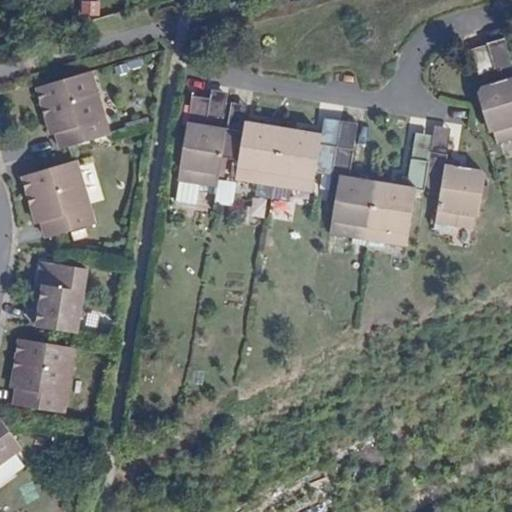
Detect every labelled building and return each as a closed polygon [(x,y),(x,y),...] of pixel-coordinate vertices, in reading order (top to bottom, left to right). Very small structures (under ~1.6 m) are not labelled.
[(497,143),(511,139),(511,61),(505,38),(487,44),(488,46),(495,70),(495,71),(501,70),(504,80),(481,86),(478,92),(487,125),(492,124),(497,143)] [(479,74),(495,70),(488,46),(472,51),(479,74)] [(110,135),(91,71),(38,87),(48,121),(54,119),(58,132),(57,133),(62,149),(110,135)] [(211,99),(208,115),(225,118),(229,92),(212,89),(211,99)] [(201,185),(218,187),(223,157),(227,128),(207,125),(208,115),(211,99),(192,96),(178,182),(180,182),(201,185)] [(249,106),(231,103),(227,128),(245,131),(246,121),(249,106)] [(325,118),(322,134),(321,144),(336,146),(341,121),(325,118)] [(54,119),(48,121),(52,134),(57,133),(58,132),(54,119)] [(245,131),(227,128),(223,157),(233,158),(239,160),(237,177),(236,180),(259,183),(274,186),(284,127),(246,121),(245,131)] [(341,121),(336,146),(354,149),(358,124),(341,121)] [(451,129),(435,126),(433,136),(431,152),(447,154),(451,129)] [(322,134),(284,127),(274,186),(291,189),(313,192),(316,172),(332,176),(336,146),(321,144),(322,134)] [(417,133),(413,159),(430,161),(431,152),(433,136),(417,133)] [(336,146),(332,176),(332,175),(340,177),(330,233),(354,237),(369,240),(378,181),(350,176),(354,149),(336,146)] [(430,161),(424,190),(425,190),(441,193),(436,223),(452,225),(473,229),(476,209),(480,209),(486,175),(482,170),(447,164),(448,154),(447,154),(431,152),(430,161)] [(239,160),(233,158),(230,176),(237,177),(239,160)] [(379,181),(378,181),(369,240),(385,242),(408,246),(417,189),(424,190),(430,161),(413,159),(412,159),(408,186),(379,181)] [(96,223),(77,160),(24,176),(34,209),(39,208),(43,221),(42,222),(47,238),(96,223)] [(230,203),(235,181),(220,178),(216,200),(230,203)] [(198,205),(200,191),(201,185),(180,182),(176,201),(198,205)] [(258,190),(273,192),(274,186),(259,183),(258,190)] [(200,191),(217,194),(218,187),(201,185),(200,191)] [(273,192),(290,195),(291,189),(274,186),(273,192)] [(39,208),(34,209),(38,223),(42,222),(43,221),(39,208)] [(452,225),(436,223),(435,229),(451,232),(452,225)] [(352,244),(368,247),(369,240),(354,237),(352,244)] [(369,240),(368,247),(384,249),(385,242),(369,240)] [(37,326),(78,333),(88,269),(42,262),(38,284),(44,286),(37,326)] [(38,284),(31,326),(37,326),(44,286),(38,284)] [(15,405),(65,413),(75,348),(20,339),(14,374),(20,375),(18,388),(17,388),(15,405)] [(12,388),(17,388),(18,388),(20,375),(14,374),(12,388)] [(200,400),(187,394),(184,401),(197,407),(200,400)] [(0,463),(22,448),(0,416),(0,463)] [(144,421),(130,421),(129,431),(144,431),(144,421)]
